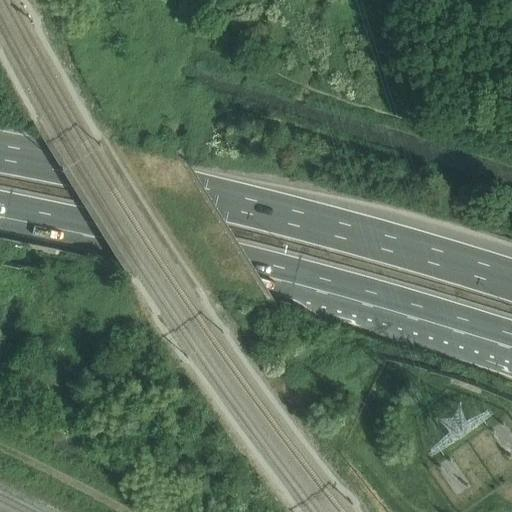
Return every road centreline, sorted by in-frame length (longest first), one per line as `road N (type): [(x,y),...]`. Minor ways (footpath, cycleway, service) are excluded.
road 1 (motorway): [(0,211),(312,282),(511,343)]
road 2 (motorway): [(511,278),(0,154)]
